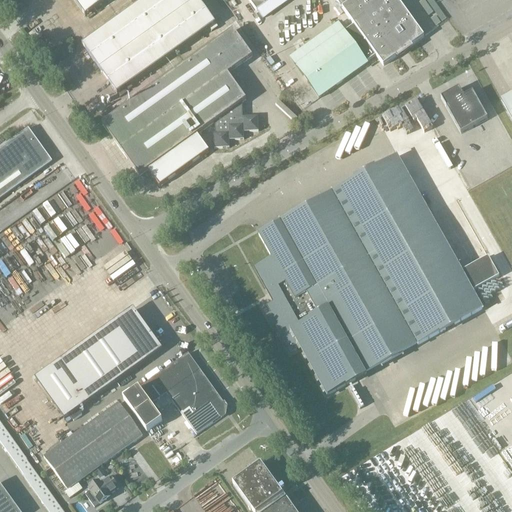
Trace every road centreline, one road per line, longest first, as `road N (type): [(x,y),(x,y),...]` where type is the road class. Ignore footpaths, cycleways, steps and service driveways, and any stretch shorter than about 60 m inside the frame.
road 1 (unclassified): [(137,233),(511,25)]
road 2 (unknown): [(160,266),(413,118)]
road 3 (unknown): [(299,459),(511,310)]
road 4 (unclassified): [(137,233),(0,41)]
road 5 (unclassified): [(270,419),(137,233)]
road 6 (unknown): [(438,104),(461,146),(474,149),(501,134),(481,85),(462,79),(430,91)]
road 7 (unknown): [(511,273),(413,118)]
road 8 (unclassified): [(141,511),(270,419)]
